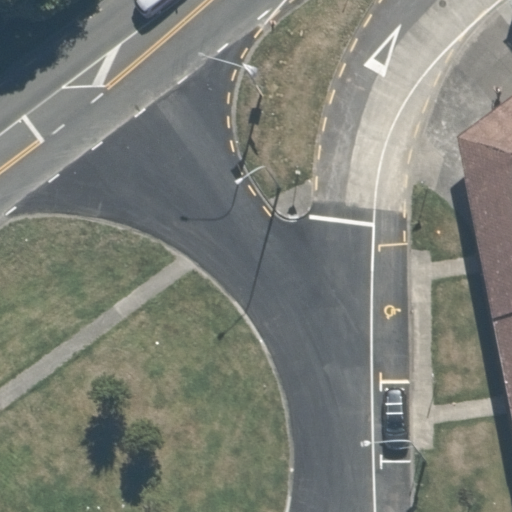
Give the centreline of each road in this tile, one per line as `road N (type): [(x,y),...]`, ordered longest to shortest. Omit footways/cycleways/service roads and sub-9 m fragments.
road 1 (tertiary): [(95,81),(261,260),(333,408),(341,511)]
road 2 (secondary): [(197,0),(95,81)]
